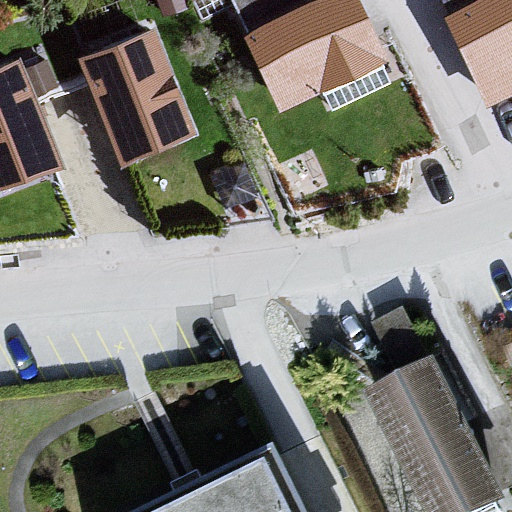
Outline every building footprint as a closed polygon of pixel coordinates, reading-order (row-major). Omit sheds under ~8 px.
[(359,0),(335,0),(244,42),(281,122),(392,70),(359,0)] [(511,0),(470,0),(440,15),(480,97),(511,81),(511,0)] [(156,34),(77,63),(118,173),(197,144),(156,34)] [(0,196),(57,174),(15,65),(0,70),(0,196)] [(408,302),(376,316),(392,352),(424,338),(408,302)] [(500,511),(439,379),(366,412),(411,511),(500,511)] [(288,511),(269,473),(188,511),(288,511)]
